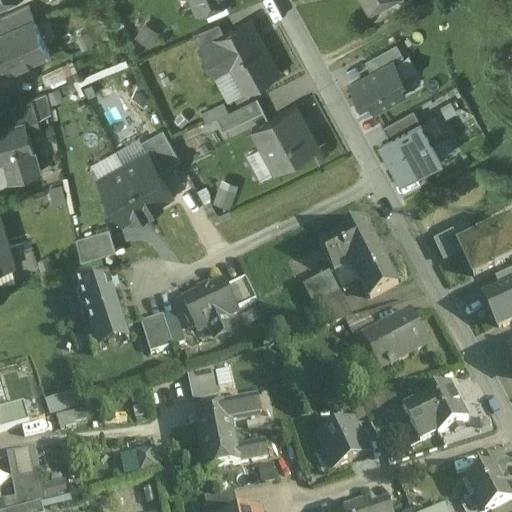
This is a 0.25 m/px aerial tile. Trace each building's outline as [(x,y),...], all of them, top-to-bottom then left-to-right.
[(192,0),(198,12),(223,0),(192,0)] [(392,0),(363,0),(370,12),(392,0)] [(29,6),(0,18),(0,46),(11,71),(50,53),(29,6)] [(279,73),(250,21),(225,34),(202,47),(201,48),(211,66),(227,58),(245,92),(279,73)] [(219,24),(194,34),(202,47),(225,34),(219,24)] [(0,46),(0,75),(11,71),(0,46)] [(395,61),(351,85),(361,103),(368,99),(375,111),(406,94),(400,82),(405,80),(395,61)] [(45,95),(34,99),(39,119),(51,114),(47,93),(45,94),(45,95)] [(257,98),(218,117),(224,131),(264,112),(257,98)] [(34,99),(9,109),(14,125),(26,122),(27,123),(39,119),(34,99)] [(297,106),(253,130),(276,172),(320,148),(297,106)] [(14,125),(0,129),(0,160),(5,159),(12,181),(41,173),(27,123),(26,122),(14,125)] [(444,159),(435,143),(433,144),(421,122),(399,134),(383,143),(396,168),(402,165),(408,176),(421,169),(422,171),(444,159)] [(181,160),(164,129),(141,141),(147,152),(148,151),(160,172),(181,160)] [(160,172),(148,151),(147,152),(124,165),(150,212),(162,205),(161,203),(173,196),(160,172)] [(150,212),(124,165),(99,178),(124,223),(136,217),(137,218),(150,212)] [(221,180),(216,202),(232,205),(236,182),(221,180)] [(0,213),(0,266),(13,263),(13,265),(15,265),(0,213)] [(398,285),(366,222),(320,246),(334,274),(352,265),(370,300),(398,285)] [(511,227),(510,224),(459,247),(474,278),(511,261),(511,260),(511,227)] [(110,228),(77,237),(82,260),(117,250),(110,228)] [(106,271),(76,281),(80,293),(76,294),(82,311),(85,310),(96,342),(126,332),(106,271)] [(354,322),(330,276),(305,289),(325,331),(344,324),(345,325),(354,322)] [(246,282),(227,292),(237,313),(257,304),(246,282)] [(223,283),(183,302),(199,334),(209,329),(213,338),(232,329),(227,320),(238,315),(237,313),(227,292),(223,283)] [(511,287),(490,297),(494,306),(488,309),(498,330),(511,323),(511,286),(511,287)] [(412,315),(363,342),(372,359),(381,354),(390,370),(391,372),(397,369),(395,367),(430,348),(412,315)] [(354,322),(345,325),(353,339),(375,327),(369,316),(354,322)] [(163,319),(141,326),(151,357),(173,350),(170,338),(163,319)] [(181,335),(170,338),(173,350),(185,346),(181,335)] [(213,370),(189,378),(193,404),(219,399),(213,370)] [(256,375),(249,377),(251,386),(259,384),(256,375)] [(450,387),(403,411),(421,445),(438,436),(438,438),(468,422),(450,387)] [(398,392),(380,397),(385,408),(402,401),(398,392)] [(380,397),(365,404),(370,415),(385,408),(380,397)] [(229,408),(195,415),(201,445),(234,439),(232,425),(260,420),(257,404),(229,409),(229,408)] [(83,412),(56,420),(60,432),(87,425),(83,412)] [(352,423),(319,439),(335,472),(368,456),(352,423)] [(234,439),(201,445),(207,475),(240,469),(240,468),(268,462),(265,446),(237,451),(234,439)] [(155,447),(135,451),(140,472),(160,468),(155,447)] [(274,466),(260,468),(262,484),(276,482),(274,466)] [(494,466),(467,481),(483,511),(490,511),(511,501),(494,466)] [(40,478),(26,480),(32,510),(41,507),(45,506),(40,478)] [(26,480),(12,483),(17,511),(24,511),(32,510),(26,480)] [(44,485),(48,501),(59,499),(61,506),(71,503),(65,480),(44,485)] [(237,511),(234,495),(205,501),(206,511),(237,511)]
